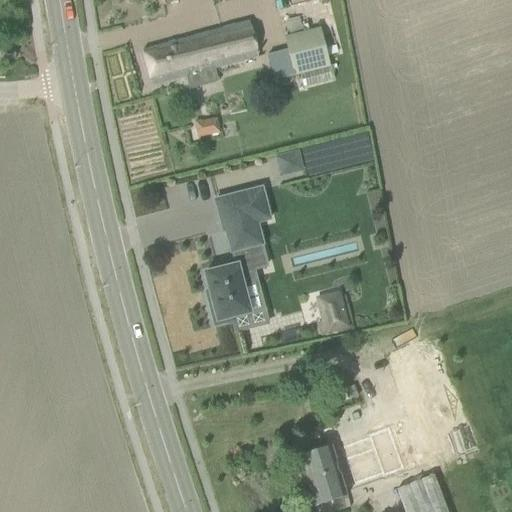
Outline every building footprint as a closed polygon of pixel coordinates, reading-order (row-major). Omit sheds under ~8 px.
[(249,22),(143,50),(152,85),(171,81),(186,76),(190,89),(217,82),(213,69),(258,57),(254,41),(249,22)] [(320,28),(285,37),(294,77),(330,69),(320,28)] [(199,136),(218,132),(215,119),(196,123),(199,136)] [(280,176),(300,171),(295,152),(275,157),(280,176)] [(249,314),(242,288),(250,286),(246,271),(255,269),(265,266),(260,245),(261,245),(256,223),(269,220),(261,189),(214,201),(222,232),(225,231),(231,253),(232,253),(235,262),(220,266),(221,270),(204,274),(212,304),(208,305),(213,327),(233,322),(232,318),(249,314)] [(339,294),(317,300),(326,336),(348,330),(339,294)] [(328,447),(318,450),(299,456),(314,507),(344,498),(340,488),(381,473),(369,436),(357,440),(356,436),(350,438),(351,443),(329,450),(328,447)] [(446,511),(433,476),(396,490),(404,511),(446,511)]
